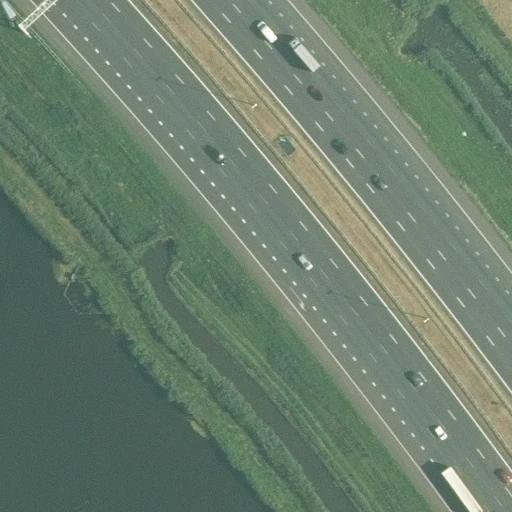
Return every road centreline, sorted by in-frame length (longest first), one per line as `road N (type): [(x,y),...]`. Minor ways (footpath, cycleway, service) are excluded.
road 1 (motorway): [(88,0),(267,205),(502,511)]
road 2 (motorway): [(511,349),(227,0)]
